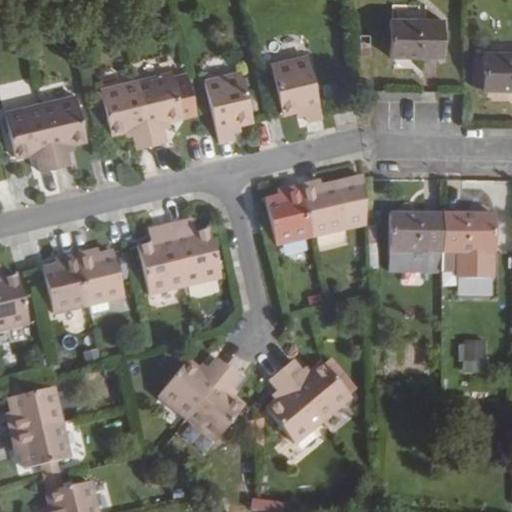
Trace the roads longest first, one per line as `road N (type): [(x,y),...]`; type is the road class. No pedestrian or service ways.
road 1 (residential): [(226,173),(355,139),(511,147)]
road 2 (residential): [(0,227),(226,173)]
road 3 (residential): [(226,173),(260,318),(256,334)]
